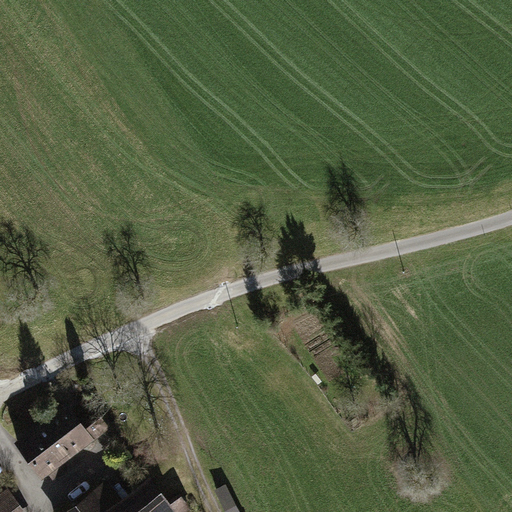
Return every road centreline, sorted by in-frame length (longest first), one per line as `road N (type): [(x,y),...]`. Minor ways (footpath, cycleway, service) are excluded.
road 1 (unclassified): [(0,395),(242,280),(480,238),(511,222)]
road 2 (track): [(139,325),(224,511)]
